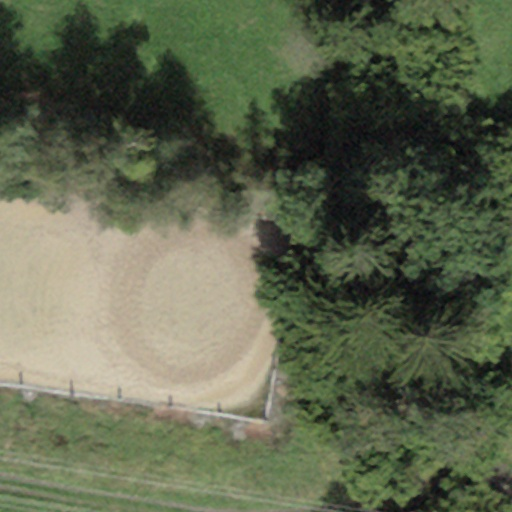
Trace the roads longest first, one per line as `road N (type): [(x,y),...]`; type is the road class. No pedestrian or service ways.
road 1 (track): [(308,511),(488,486),(511,493)]
road 2 (track): [(0,466),(193,511)]
